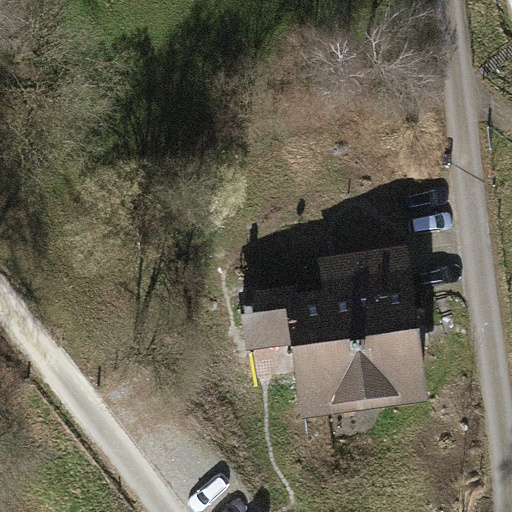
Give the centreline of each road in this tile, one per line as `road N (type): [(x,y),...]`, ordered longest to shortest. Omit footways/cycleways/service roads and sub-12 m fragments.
road 1 (residential): [(448,0),(509,511)]
road 2 (residential): [(166,511),(64,386)]
